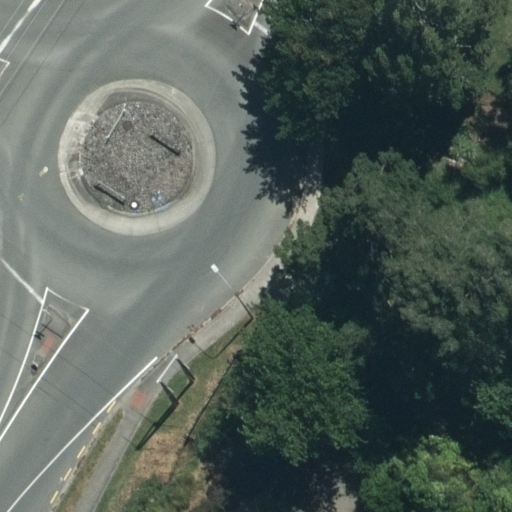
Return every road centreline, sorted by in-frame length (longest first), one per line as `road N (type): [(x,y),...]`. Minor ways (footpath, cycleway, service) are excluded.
road 1 (tertiary): [(208,65),(237,95),(253,132),(248,206),(226,239),(194,265),(155,278),(105,274)]
road 2 (tertiary): [(105,274),(68,256),(27,204),(19,164),(33,107)]
road 3 (tertiary): [(33,107),(74,60),(131,42),(172,47),(208,65)]
road 4 (tertiary): [(0,431),(46,346),(105,274)]
